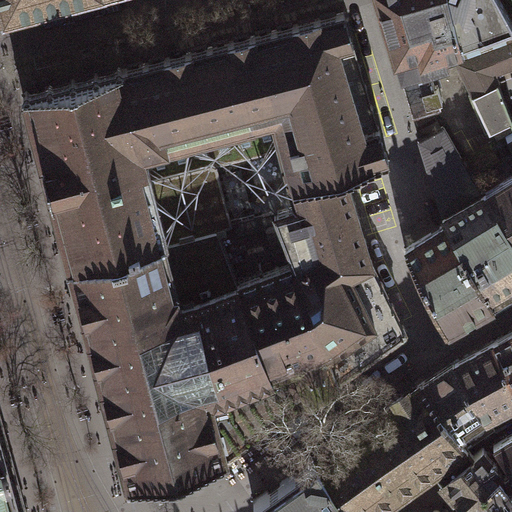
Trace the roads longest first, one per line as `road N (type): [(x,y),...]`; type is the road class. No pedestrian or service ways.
road 1 (residential): [(249,511),(239,497),(243,486),(437,353),(384,243),(418,194),(360,0)]
road 2 (residential): [(0,48),(197,0)]
